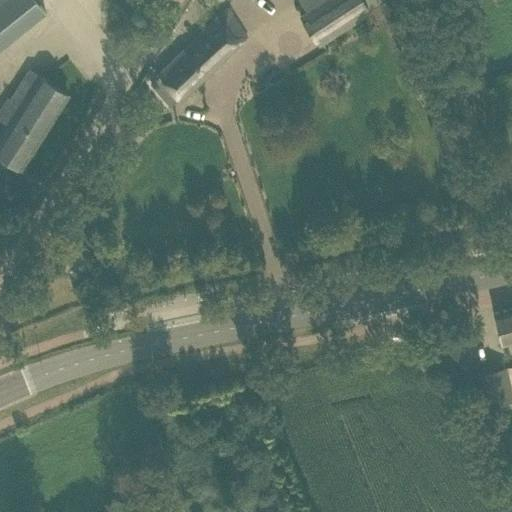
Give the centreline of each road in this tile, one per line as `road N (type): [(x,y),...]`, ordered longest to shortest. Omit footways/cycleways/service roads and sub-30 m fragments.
road 1 (tertiary): [(0,394),(108,353),(511,273)]
road 2 (residential): [(0,277),(170,0)]
road 3 (track): [(417,0),(511,224)]
